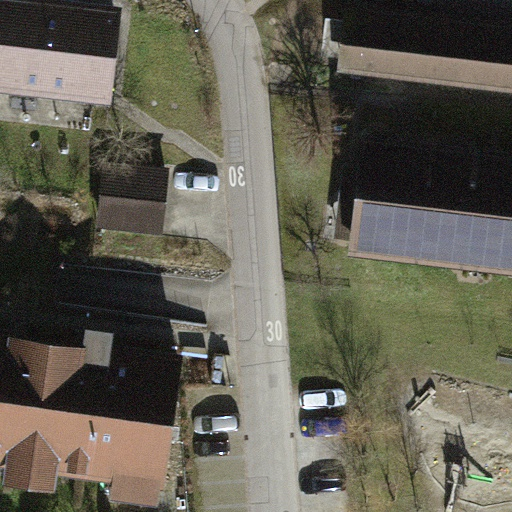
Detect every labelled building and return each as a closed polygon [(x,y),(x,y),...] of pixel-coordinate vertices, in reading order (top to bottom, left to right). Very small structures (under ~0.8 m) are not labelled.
[(131,8),(67,0),(0,0),(0,88),(118,104),(131,8)] [(511,28),(348,7),(339,75),(511,97),(511,28)] [(511,155),(365,139),(352,256),(511,274),(511,155)] [(176,170),(106,164),(100,232),(170,238),(176,170)] [(186,351),(0,329),(0,471),(169,492),(186,351)] [(480,487),(511,489),(511,431),(485,429),(480,487)]
